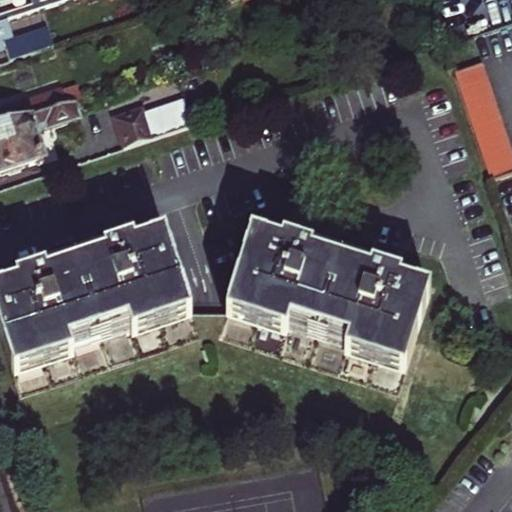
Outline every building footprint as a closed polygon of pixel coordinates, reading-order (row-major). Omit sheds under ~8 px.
[(14,42),(7,23),(0,25),(0,55),(5,53),(9,64),(54,49),(48,30),(14,42)] [(511,164),(480,67),(452,77),(488,184),(511,175),(511,164)] [(63,91),(0,111),(0,130),(68,108),(63,91)] [(0,130),(0,177),(37,165),(39,166),(44,165),(47,160),(45,156),(43,155),(35,130),(47,126),(55,130),(74,123),(79,115),(76,105),(68,108),(0,130)] [(186,110),(146,123),(153,143),(192,129),(186,110)] [(143,113),(114,122),(124,152),(153,143),(146,123),(145,118),(143,113)] [(190,316),(165,241),(135,252),(133,246),(103,257),(105,262),(47,281),(45,276),(15,287),(17,291),(0,297),(0,341),(12,376),(42,366),(72,356),(70,350),(99,340),(128,330),(130,336),(160,326),(190,316)] [(376,364),(406,374),(430,297),(400,287),(401,282),(371,273),(369,278),(311,260),(313,255),(283,245),(281,251),(250,241),(227,318),(257,327),(287,337),(289,330),(318,339),(348,348),(346,355),(376,364)]
